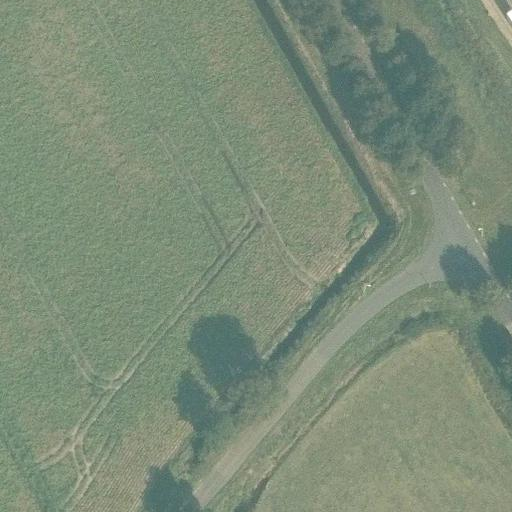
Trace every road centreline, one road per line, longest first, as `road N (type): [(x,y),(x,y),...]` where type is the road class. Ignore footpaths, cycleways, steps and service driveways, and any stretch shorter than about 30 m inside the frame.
road 1 (unclassified): [(188,511),(352,315),(465,243)]
road 2 (tertiary): [(465,243),(327,0)]
